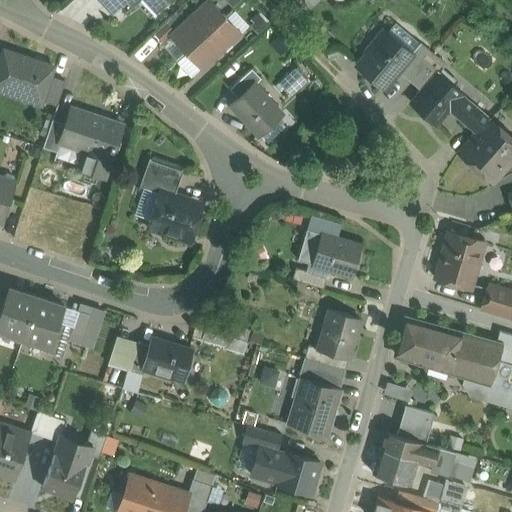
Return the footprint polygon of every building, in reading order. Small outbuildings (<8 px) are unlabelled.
[(126,2),(124,0),(96,0),(111,15),(126,2)] [(124,0),(126,2),(131,7),(138,0),(151,0),(160,8),(168,0),(124,0)] [(205,0),(173,30),(169,34),(185,52),(224,15),(210,0),(205,0)] [(224,15),(185,52),(201,69),(241,33),(224,15)] [(150,52),(169,34),(173,30),(166,22),(142,44),(150,52)] [(389,36),(379,48),(375,45),(369,46),(365,50),(366,56),(358,65),(384,86),(397,70),(410,54),(409,54),(389,36)] [(432,53),(419,42),(409,54),(410,54),(397,70),(409,80),(432,53)] [(3,50),(0,59),(0,90),(40,104),(41,101),(50,76),(53,67),(3,50)] [(432,53),(409,80),(421,91),(435,74),(436,75),(445,64),(432,53)] [(250,68),(229,88),(237,97),(252,83),(253,84),(260,78),(250,68)] [(294,68),(278,84),(290,96),(306,81),(294,68)] [(421,91),(413,99),(438,121),(448,108),(476,132),(477,132),(488,119),(436,75),(435,74),(421,91)] [(64,81),(50,76),(41,101),(56,106),(64,81)] [(253,84),(252,83),(237,97),(229,104),(257,134),(280,112),(253,84)] [(121,125),(70,108),(64,125),(59,142),(60,142),(84,150),(78,168),(104,177),(121,125)] [(511,160),(511,138),(489,118),(488,119),(477,132),(476,132),(458,152),(493,182),(511,160)] [(51,120),(42,147),(57,152),(60,142),(59,142),(64,125),(51,120)] [(181,170),(150,160),(151,158),(149,158),(139,186),(159,192),(159,191),(174,196),(183,169),(181,169),(181,170)] [(0,221),(1,222),(11,191),(0,187),(0,221)] [(159,192),(149,221),(152,227),(154,228),(157,232),(164,235),(169,232),(186,238),(191,236),(194,227),(192,223),(197,208),(195,203),(174,196),(159,191),(159,192)] [(312,262),(321,232),(307,228),(299,258),(312,262)] [(484,242),(448,231),(435,278),(471,288),(484,242)] [(359,243),(321,232),(312,262),(351,273),(359,243)] [(326,275),(295,266),(291,279),(322,288),(326,275)] [(511,291),(489,284),(482,307),(511,316),(511,291)] [(36,298),(8,289),(4,303),(0,314),(0,331),(22,339),(36,298)] [(63,307),(36,298),(22,339),(48,348),(49,348),(58,323),(63,307)] [(360,317),(329,308),(318,347),(318,348),(348,357),(360,317)] [(77,310),(72,327),(68,339),(80,343),(90,313),(77,310)] [(496,343),(460,333),(405,318),(395,355),(461,374),(490,383),(490,382),(490,383),(497,360),(511,364),(511,359),(511,351),(501,348),(501,346),(495,344),(496,343)] [(58,323),(49,348),(48,348),(47,353),(62,358),(68,339),(72,327),(58,323)] [(205,327),(202,339),(243,350),(246,338),(205,327)] [(511,334),(499,331),(496,343),(495,344),(501,346),(501,348),(511,351),(511,334)] [(130,370),(138,343),(117,336),(108,363),(130,370)] [(192,349),(152,337),(149,346),(142,368),(145,369),(181,381),(192,349)] [(149,346),(138,343),(130,370),(130,371),(143,375),(145,369),(142,368),(149,346)] [(348,357),(318,348),(318,347),(308,344),(304,358),(344,369),(348,357)] [(344,369),(304,358),(299,377),(301,378),(303,378),(303,377),(339,388),(345,369),(344,369)] [(511,364),(497,360),(490,383),(490,382),(490,383),(485,400),(511,407),(511,364)] [(258,380),(274,385),(279,369),(263,364),(258,380)] [(459,379),(469,395),(485,400),(490,383),(461,374),(459,379)] [(339,388),(303,377),(303,378),(301,378),(288,424),(326,435),(339,388)] [(383,392),(409,399),(412,387),(386,380),(383,392)] [(71,408),(56,403),(51,417),(66,422),(71,408)] [(50,416),(37,412),(30,432),(43,437),(50,416)] [(51,417),(50,416),(43,437),(59,442),(62,434),(66,422),(51,417)] [(94,418),(90,429),(106,435),(107,435),(111,424),(94,418)] [(281,434),(247,425),(242,441),(258,446),(277,451),(277,450),(281,434)] [(28,437),(0,428),(0,473),(0,474),(1,472),(15,477),(28,437)] [(90,429),(85,442),(85,444),(90,446),(88,454),(89,454),(98,457),(106,435),(90,429)] [(436,446),(385,431),(379,447),(417,459),(419,454),(433,458),(436,447),(436,446)] [(85,442),(62,434),(59,442),(43,487),(73,498),(89,454),(88,454),(90,446),(85,444),(85,442)] [(320,462),(277,450),(277,451),(258,446),(250,474),(276,482),(276,483),(311,493),(320,462)] [(417,459),(379,447),(372,472),(410,483),(417,459)] [(455,452),(436,447),(433,458),(430,467),(449,473),(453,458),(455,452)] [(472,464),(453,458),(449,473),(468,479),(472,464)] [(181,511),(188,493),(131,474),(118,511),(181,511)] [(202,511),(212,485),(192,479),(188,493),(181,511),(202,511)] [(465,486),(445,480),(444,487),(442,492),(448,493),(446,501),(460,505),(465,486)] [(444,487),(428,482),(424,498),(439,502),(445,504),(446,501),(448,493),(442,492),(444,487)] [(424,498),(417,496),(413,508),(427,511),(435,511),(439,502),(424,498)] [(427,511),(413,508),(379,498),(374,511),(427,511)]
